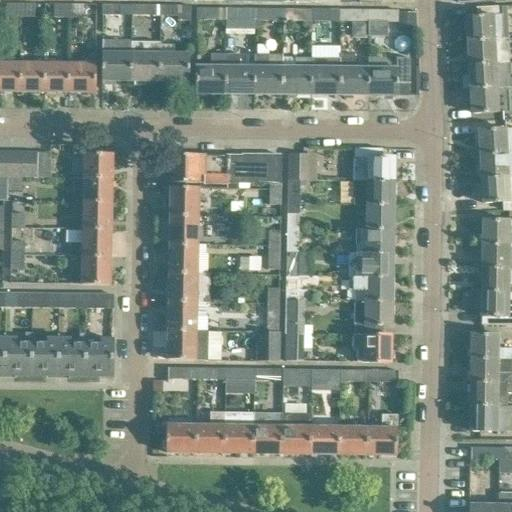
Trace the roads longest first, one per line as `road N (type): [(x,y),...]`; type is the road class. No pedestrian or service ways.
road 1 (residential): [(426,511),(432,128)]
road 2 (residential): [(132,494),(142,129)]
road 3 (residential): [(142,129),(432,128)]
road 4 (residential): [(0,130),(142,129)]
road 5 (residential): [(432,128),(426,0)]
road 6 (unclassified): [(132,494),(10,457)]
